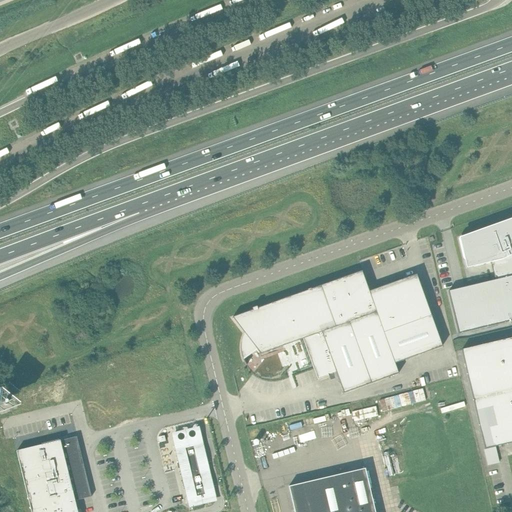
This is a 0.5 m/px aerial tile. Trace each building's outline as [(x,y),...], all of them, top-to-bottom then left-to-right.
[(467,260),(464,260),(466,269),(491,263),(495,280),(448,291),(458,334),(511,320),(511,276),(509,277),(503,260),(511,255),(511,218),(510,220),(462,237),(467,260)] [(387,289),(370,296),(376,313),(395,364),(442,347),(416,275),(404,279),(404,280),(405,280),(406,283),(393,287),(392,285),(387,287),(387,289)] [(349,322),(376,313),(370,296),(369,293),(370,292),(369,292),(369,291),(368,292),(366,293),(363,286),(366,285),(364,279),(361,280),(360,276),(344,282),(343,279),(344,279),(343,278),(320,286),(335,327),(349,322)] [(371,384),(349,322),(335,327),(320,286),(316,288),(316,289),(317,291),(272,308),(271,305),(271,304),(232,318),(233,319),(236,317),(245,332),(243,336),(242,341),(241,346),(241,351),(242,356),(244,361),(246,365),(247,365),(244,359),(257,349),(260,354),(281,347),(281,346),(280,343),(284,342),(284,344),(290,342),(289,340),(301,336),(317,380),(328,376),(328,374),(335,372),(343,394),(371,384)] [(395,364),(376,313),(349,322),(371,384),(398,374),(395,364)] [(511,395),(511,337),(461,350),(474,404),(511,395)] [(511,442),(511,395),(474,404),(484,449),(511,442)] [(17,451),(16,451),(31,511),(81,511),(80,509),(77,510),(75,501),(91,497),(77,437),(60,441),(46,444),(17,451)] [(199,438),(176,443),(180,461),(191,505),(192,505),(193,509),(204,507),(202,502),(214,499),(212,493),(214,492),(212,485),(210,485),(207,470),(208,470),(207,463),(205,464),(199,438)] [(374,511),(365,469),(288,487),(294,511),(374,511)]
